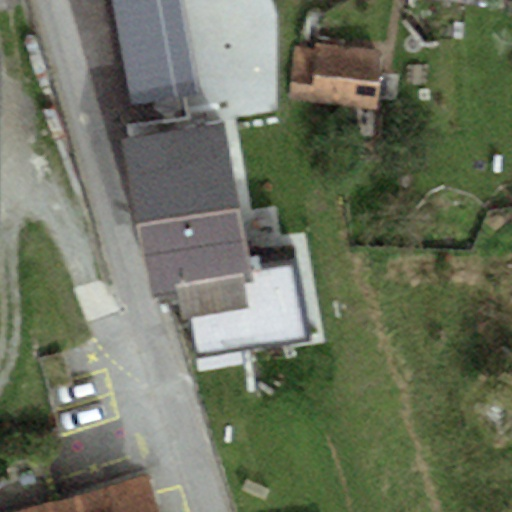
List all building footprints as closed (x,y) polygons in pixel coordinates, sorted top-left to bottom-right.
[(179,0),(113,0),(132,105),(196,94),(179,0)] [(379,47),(292,39),(286,98),(373,106),(379,47)] [(127,128),(130,141),(193,130),(191,116),(127,128)] [(250,272),(224,125),(193,130),(130,141),(124,143),(151,298),(178,293),(251,281),(250,272)] [(294,265),(250,272),(251,281),(178,293),(183,321),(192,319),(199,360),(307,341),(294,265)] [(157,511),(145,474),(19,511),(157,511)]
